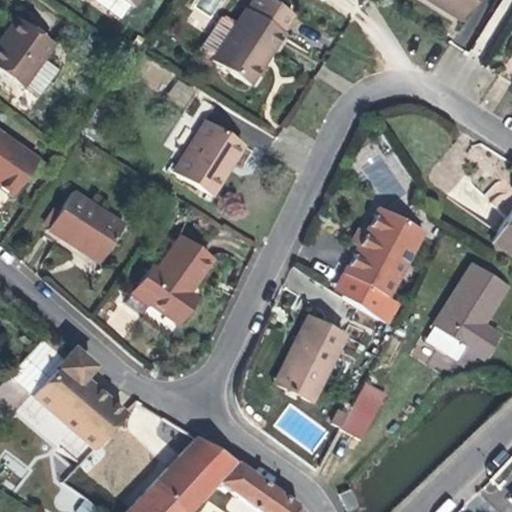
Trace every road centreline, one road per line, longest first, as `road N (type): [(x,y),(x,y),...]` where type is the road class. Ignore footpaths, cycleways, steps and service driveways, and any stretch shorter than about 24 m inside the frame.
road 1 (residential): [(195,423),(341,113),(368,92),(399,83),(429,90),(511,142)]
road 2 (residential): [(195,423),(136,386),(0,268)]
road 3 (residential): [(320,511),(303,490),(195,423)]
road 4 (residential): [(418,511),(511,425)]
